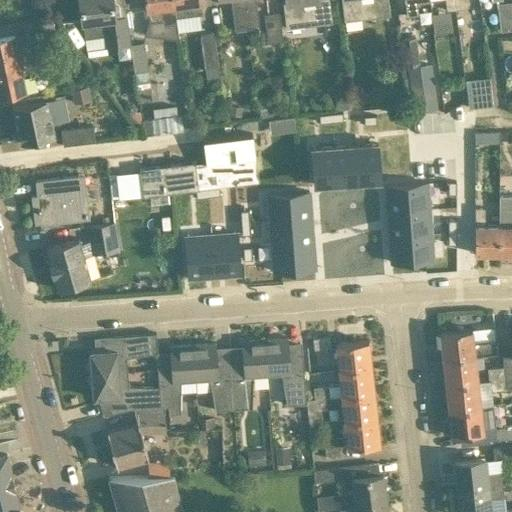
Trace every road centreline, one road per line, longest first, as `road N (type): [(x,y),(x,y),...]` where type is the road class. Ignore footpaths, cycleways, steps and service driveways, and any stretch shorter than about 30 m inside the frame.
road 1 (residential): [(15,322),(400,293)]
road 2 (residential): [(423,511),(400,293)]
road 3 (tertiary): [(66,511),(15,322)]
